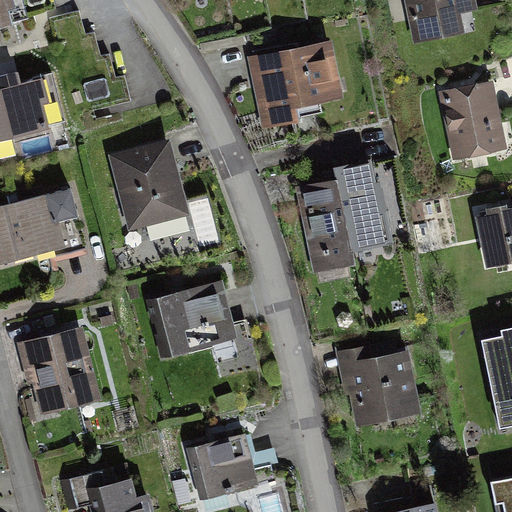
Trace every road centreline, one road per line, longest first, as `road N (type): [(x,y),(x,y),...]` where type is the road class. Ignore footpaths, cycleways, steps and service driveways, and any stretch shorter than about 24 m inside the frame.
road 1 (residential): [(332,511),(279,275),(249,187),(192,64),(151,0)]
road 2 (residential): [(36,511),(0,376)]
